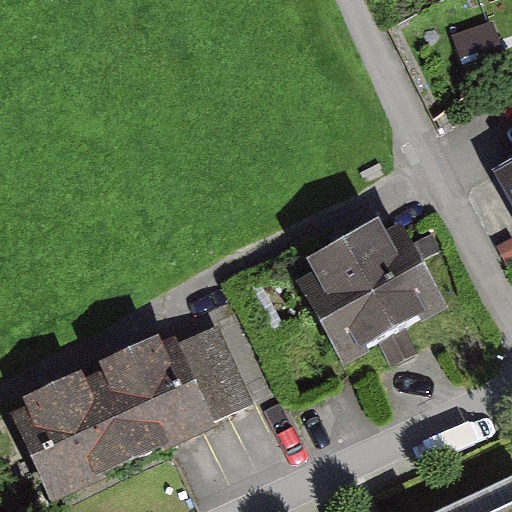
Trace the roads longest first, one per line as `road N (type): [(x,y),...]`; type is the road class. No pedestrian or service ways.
road 1 (residential): [(511,316),(351,0)]
road 2 (residential): [(511,390),(266,511)]
